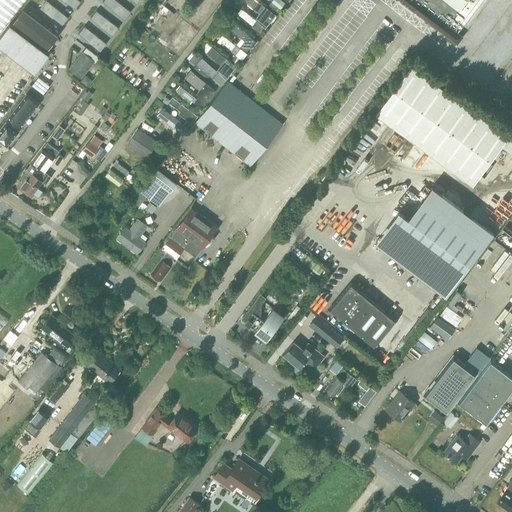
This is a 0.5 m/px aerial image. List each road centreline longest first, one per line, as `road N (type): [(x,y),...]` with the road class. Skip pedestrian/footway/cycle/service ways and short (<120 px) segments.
road 1 (tertiary): [(450,511),(0,206)]
road 2 (unknown): [(188,333),(156,394),(109,456)]
road 3 (unknown): [(78,259),(30,327),(14,372)]
